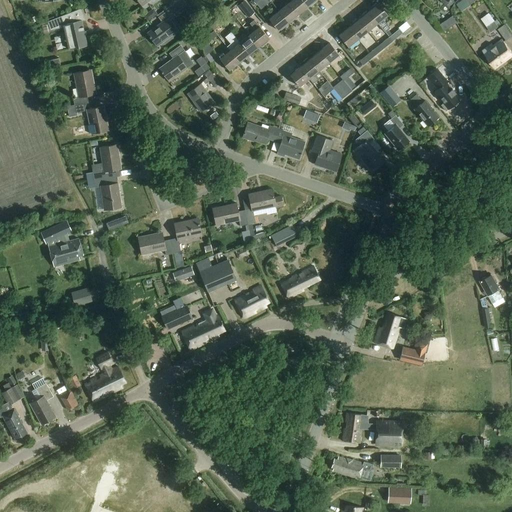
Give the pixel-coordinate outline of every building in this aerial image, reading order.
[(162,23),(147,33),(157,47),(175,33),(178,30),(169,18),(173,14),(180,10),(186,5),(182,0),(178,0),(168,8),(169,9),(158,18),(162,23)] [(301,0),(292,0),(288,3),(298,15),(308,7),(301,0)] [(238,6),(248,18),(254,13),(244,1),(238,6)] [(288,3),(278,11),(288,23),(289,22),(290,22),(293,20),(293,19),(298,15),(288,3)] [(374,7),(368,12),(378,23),(385,32),(389,29),(382,20),(388,15),(378,4),(377,5),(376,3),(373,6),(374,7)] [(145,14),(149,20),(158,14),(155,7),(145,14)] [(83,16),(81,9),(49,22),(51,28),(64,25),(70,49),(87,45),(81,21),(80,17),(83,16)] [(288,23),(278,11),(269,19),(278,31),(288,23)] [(368,12),(358,20),(368,31),(378,23),(368,12)] [(223,24),(226,28),(237,20),(233,15),(223,24)] [(451,17),(440,24),(445,31),(455,24),(457,23),(453,18),(452,16),(451,17)] [(223,23),(220,19),(210,26),(214,31),(223,23)] [(358,39),(368,31),(358,20),(349,28),(358,39)] [(500,24),(497,20),(487,27),(491,33),(498,27),(498,26),(500,24)] [(506,41),(511,36),(511,35),(504,25),(498,30),(506,41)] [(249,35),(259,46),(269,38),(259,27),(249,35)] [(358,39),(349,28),(339,36),(348,47),(358,39)] [(389,38),(392,42),(402,34),(399,30),(389,38)] [(216,36),(213,32),(203,40),(206,44),(207,43),(216,36)] [(230,51),(239,62),(249,55),(239,43),(231,32),(225,37),(230,44),(227,47),(230,51)] [(249,35),(239,43),(249,55),(259,46),(249,35)] [(380,45),(383,49),(392,42),(389,38),(380,45)] [(511,52),(502,39),(493,46),(492,44),(482,51),(483,52),(495,69),(511,56),(511,52)] [(212,50),(207,43),(206,44),(203,40),(200,43),(205,56),(210,64),(214,61),(208,53),(212,50)] [(319,51),(329,63),(339,55),(329,43),(319,51)] [(183,51),(184,51),(180,45),(169,54),(173,59),(159,69),(169,82),(187,69),(193,64),(183,51)] [(370,53),(373,57),(383,49),(380,45),(370,53)] [(239,62),(230,51),(220,59),(229,71),(239,62)] [(319,51),(310,59),(319,71),(329,63),(319,51)] [(373,57),(370,53),(359,62),(362,66),(373,57)] [(47,61),(49,67),(60,65),(59,59),(47,61)] [(310,59),(300,67),(309,79),(313,83),(317,79),(314,75),(319,71),(310,59)] [(206,63),(201,67),(205,72),(209,68),(206,63)] [(309,79),(300,67),(290,75),(299,87),(309,79)] [(340,77),(344,81),(353,73),(350,69),(340,77)] [(449,82),(438,69),(429,77),(439,89),(434,93),(448,110),(450,108),(452,111),(457,106),(455,104),(459,101),(451,91),(452,91),(446,84),(449,82)] [(78,96),(73,98),(74,105),(88,103),(87,96),(96,94),(91,70),(74,74),(78,96)] [(212,74),(207,78),(208,79),(215,87),(220,83),(212,74)] [(351,81),(346,85),(351,90),(356,86),(351,81)] [(203,82),(190,92),(187,94),(194,103),(189,106),(196,115),(214,102),(204,89),(207,87),(203,82)] [(332,88),(333,89),(342,99),(347,94),(338,83),(332,88)] [(321,93),(324,97),(330,92),(333,89),(332,88),(330,85),(321,93)] [(388,87),(379,94),(391,108),(400,101),(388,87)] [(333,89),(330,92),(338,102),(342,99),(333,89)] [(285,93),(283,100),(298,105),(301,98),(285,93)] [(358,93),(349,101),(353,106),(362,98),(358,93)] [(423,102),(416,95),(409,100),(416,108),(414,110),(427,126),(438,117),(425,101),(423,102)] [(74,105),(67,107),(69,117),(77,115),(77,113),(87,111),(92,134),(108,130),(104,106),(89,109),(88,103),(74,105)] [(363,106),(360,109),(365,115),(368,112),(363,106)] [(269,114),(276,117),(278,110),(272,107),(269,114)] [(313,113),(310,121),(317,123),(319,116),(313,113)] [(355,125),(359,122),(352,113),(348,117),(355,125)] [(403,125),(395,115),(391,119),(389,120),(394,126),(385,134),(398,150),(409,141),(399,129),(403,125)] [(267,139),(274,141),(278,129),(269,126),(268,130),(247,122),(242,138),(250,140),(250,139),(265,144),(267,139)] [(361,135),(367,131),(363,127),(358,131),(361,135)] [(278,129),(274,141),(280,144),(276,154),(284,157),(285,154),(299,159),(305,142),(291,137),(292,134),(278,129)] [(367,131),(361,135),(355,140),(359,146),(353,151),(371,172),(384,162),(369,143),(374,139),(367,131)] [(333,141),(317,136),(311,154),(317,156),(314,164),(336,172),(342,155),(330,151),(333,141)] [(93,173),(94,180),(108,178),(107,171),(121,169),(117,145),(100,148),(102,163),(93,165),(94,172),(93,173)] [(108,178),(94,180),(95,188),(101,187),(104,210),(121,208),(117,184),(109,185),(108,178)] [(255,223),(254,217),(253,211),(275,206),(275,208),(283,206),(281,196),(274,198),(272,189),(248,194),(251,209),(245,211),(248,224),(255,223)] [(248,224),(245,211),(238,212),(236,203),(212,208),(216,226),(239,221),(240,226),(248,224)] [(119,218),(106,223),(109,230),(122,225),(119,218)] [(170,240),(173,254),(181,252),(179,240),(201,235),(198,218),(174,223),(177,239),(170,240)] [(79,239),(69,241),(67,233),(71,231),(67,222),(42,233),(46,242),(53,267),(80,260),(80,257),(83,256),(79,239)] [(270,235),(276,247),(298,236),(292,225),(270,235)] [(173,254),(170,240),(164,241),(162,233),(138,238),(142,255),(164,250),(166,255),(173,254)] [(195,263),(199,272),(212,266),(208,257),(195,263)] [(228,260),(199,272),(208,292),(236,280),(228,260)] [(185,277),(194,274),(191,266),(182,270),(185,277)] [(302,288),(320,279),(313,266),(292,277),(292,278),(281,284),(288,299),(303,291),(302,288)] [(500,290),(491,275),(480,281),(485,289),(484,289),(488,296),(489,296),(493,304),(502,298),(498,291),(500,290)] [(269,302),(261,286),(253,290),(254,291),(235,300),(244,319),(256,313),(255,310),(259,307),(261,310),(267,307),(265,304),(269,302)] [(88,288),(71,293),(74,302),(75,306),(92,301),(88,288)] [(187,305),(162,316),(167,329),(193,318),(187,305)] [(482,309),(485,328),(492,327),(489,312),(491,312),(491,307),(482,309)] [(218,316),(216,317),(213,310),(203,314),(206,321),(203,323),(203,322),(182,332),(190,350),(208,342),(207,339),(212,336),(213,340),(219,337),(218,334),(225,330),(218,316)] [(405,318),(387,312),(382,327),(379,326),(374,342),(392,348),(399,327),(402,328),(405,318)] [(103,332),(106,340),(114,337),(111,330),(103,332)] [(400,360),(421,366),(427,344),(417,342),(416,350),(403,347),(400,360)] [(114,363),(109,352),(97,358),(102,369),(103,368),(106,373),(91,380),(92,382),(88,384),(88,383),(86,384),(94,402),(109,395),(107,391),(112,388),(114,392),(122,388),(121,384),(126,381),(119,366),(113,369),(110,364),(114,363)] [(68,379),(73,390),(81,386),(76,375),(68,379)] [(13,376),(7,379),(11,386),(17,383),(13,376)] [(54,397),(46,384),(36,390),(40,398),(30,403),(42,425),(56,417),(47,400),(54,397)] [(28,433),(15,409),(13,409),(11,404),(20,400),(13,387),(4,392),(10,402),(0,406),(0,414),(1,416),(3,416),(15,440),(28,433)] [(60,396),(67,411),(79,404),(71,390),(60,396)] [(366,415),(345,412),(344,421),(347,422),(346,428),(343,427),(341,440),(361,443),(363,431),(360,430),(361,423),(365,424),(366,415)] [(402,445),(403,421),(377,420),(376,444),(402,445)] [(359,479),(364,463),(353,460),(352,462),(346,461),(347,458),(339,456),(338,459),(334,458),(332,467),(334,468),(333,471),(359,479)] [(380,456),(380,466),(400,467),(400,456),(380,456)] [(388,488),(387,502),(410,503),(411,489),(388,488)]
